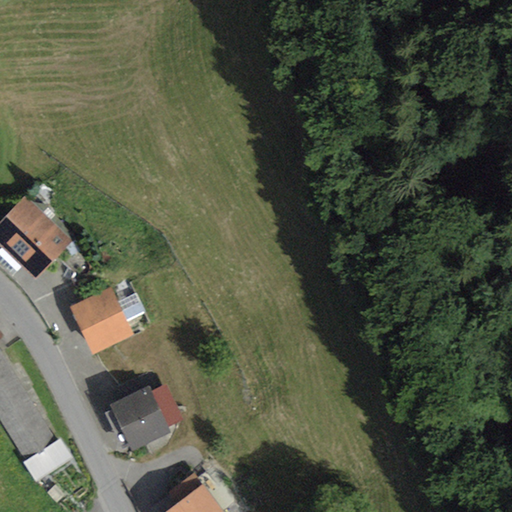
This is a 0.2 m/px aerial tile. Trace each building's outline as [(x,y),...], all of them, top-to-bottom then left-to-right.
[(72,239),(24,195),(0,219),(0,246),(1,247),(22,266),(34,278),(72,239)] [(22,266),(1,247),(0,248),(0,265),(12,277),(22,266)] [(118,300),(111,287),(70,305),(92,354),(134,336),(127,321),(118,300)] [(136,292),(118,300),(127,321),(145,312),(136,292)] [(5,352),(0,354),(0,417),(25,460),(23,461),(36,482),(76,459),(61,434),(56,437),(5,352)] [(121,398),(109,403),(131,450),(171,432),(168,425),(151,390),(150,388),(157,385),(150,370),(115,387),(121,398)] [(166,383),(151,390),(168,425),(182,419),(166,383)] [(222,511),(193,473),(168,491),(175,501),(161,511),(222,511)] [(161,511),(175,501),(168,491),(149,506),(153,511),(161,511)]
